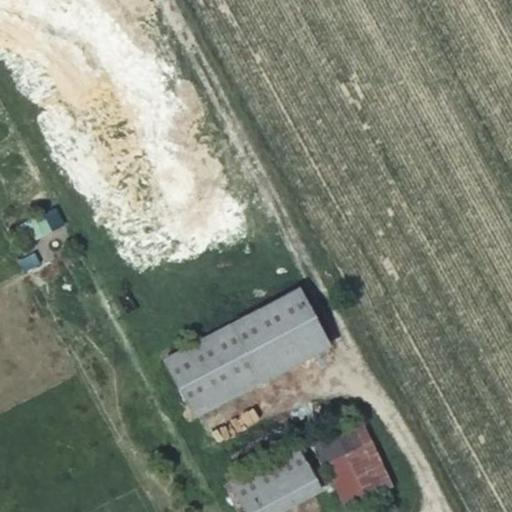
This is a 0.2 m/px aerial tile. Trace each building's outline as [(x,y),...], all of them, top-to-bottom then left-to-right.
[(293,303),(161,371),(185,416),(316,348),(293,303)] [(192,429),(323,361),(316,348),(185,416),(192,429)] [(359,430),(311,448),(335,511),(350,511),(385,499),(359,430)] [(292,458),(225,491),(235,511),(271,511),(310,493),(292,458)] [(297,511),(315,503),(310,493),(271,511),(297,511)]
